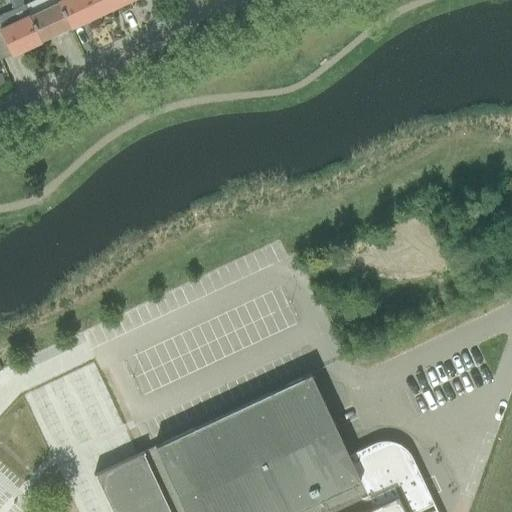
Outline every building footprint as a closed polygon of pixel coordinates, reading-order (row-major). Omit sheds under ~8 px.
[(0,15),(0,32),(10,55),(40,41),(29,17),(30,16),(22,0),(8,0),(13,9),(0,15)] [(29,17),(40,41),(69,27),(55,0),(41,0),(46,9),(30,16),(29,17)] [(55,0),(69,27),(98,14),(91,0),(55,0)] [(91,0),(98,14),(126,1),(126,0),(91,0)] [(398,232),(375,240),(390,283),(436,267),(414,208),(392,216),(398,232)] [(143,451),(94,474),(111,511),(436,511),(411,458),(410,458),(409,455),(406,452),(404,450),(401,447),(398,445),(396,449),(389,446),(390,442),(386,442),(382,442),(379,442),(375,443),(372,444),(371,444),(347,455),(309,374),(308,373),(143,451)]
